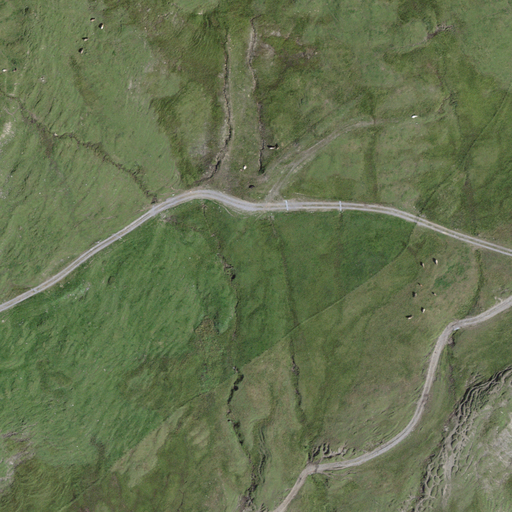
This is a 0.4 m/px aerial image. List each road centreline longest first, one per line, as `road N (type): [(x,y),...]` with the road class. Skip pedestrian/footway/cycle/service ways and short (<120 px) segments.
road 1 (track): [(0,305),(66,277),(191,188),(250,207),(390,212),(511,252)]
road 2 (track): [(511,299),(444,335),(418,414),(401,435),(361,458),(311,468),(277,511)]
